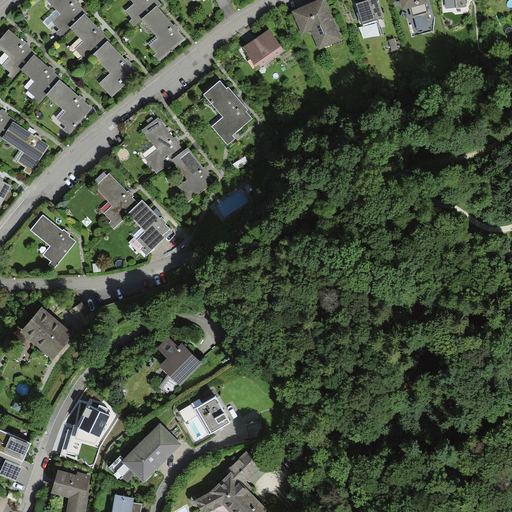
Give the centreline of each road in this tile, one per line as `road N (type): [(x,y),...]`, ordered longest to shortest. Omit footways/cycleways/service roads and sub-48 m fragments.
road 1 (residential): [(0,237),(101,128),(268,0)]
road 2 (track): [(511,226),(490,229),(423,201),(363,201),(405,165),(486,150),(511,134)]
road 3 (residential): [(23,511),(65,407),(110,351),(181,317),(217,336)]
road 4 (residential): [(0,284),(97,284),(204,249)]
road 5 (track): [(363,201),(204,249)]
